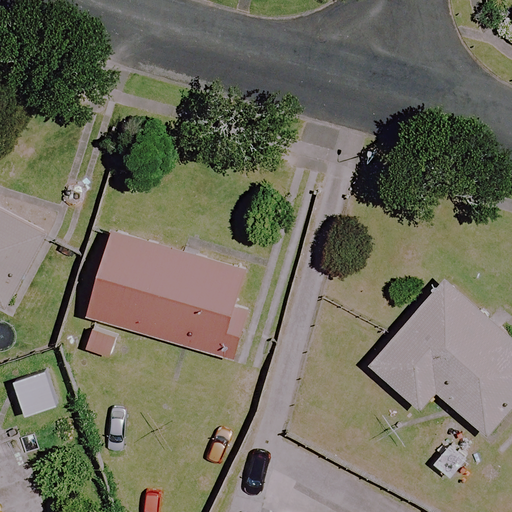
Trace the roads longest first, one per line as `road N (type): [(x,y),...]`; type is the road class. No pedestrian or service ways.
road 1 (residential): [(387,89),(140,24),(80,0)]
road 2 (residential): [(511,138),(387,89)]
